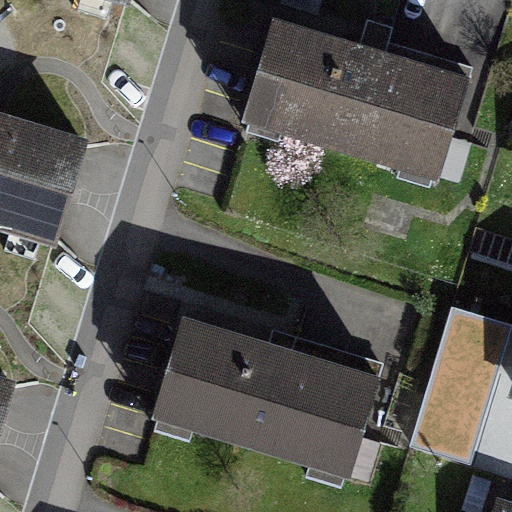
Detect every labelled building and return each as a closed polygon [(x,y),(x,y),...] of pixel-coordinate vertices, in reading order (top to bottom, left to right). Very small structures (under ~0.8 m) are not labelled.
[(68,0),(123,16),(127,0),(68,0)] [(274,20),(241,126),(439,188),(472,82),(389,56),(274,20)] [(0,237),(48,252),(81,148),(0,123),(0,237)] [(270,348),(185,322),(155,417),(351,477),(380,382),(270,348)] [(0,442),(16,391),(0,386),(0,442)]
